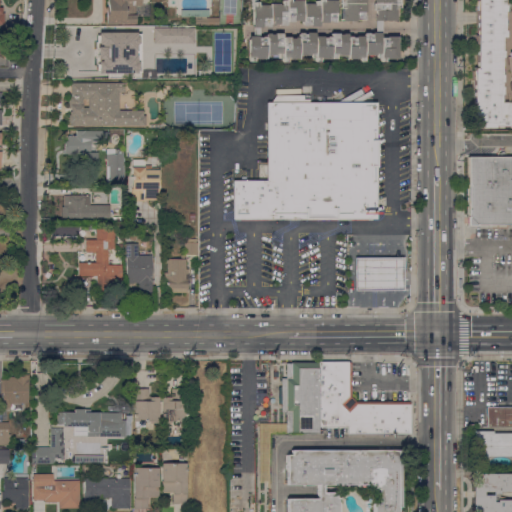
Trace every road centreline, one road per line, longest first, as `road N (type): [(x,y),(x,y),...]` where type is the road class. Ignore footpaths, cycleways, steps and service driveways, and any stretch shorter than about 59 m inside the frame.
road 1 (residential): [(28,333),(34,0)]
road 2 (secondary): [(301,334),(28,333)]
road 3 (secondary): [(437,178),(436,0)]
road 4 (secondary): [(436,335),(437,178)]
road 5 (secondary): [(436,490),(436,335)]
road 6 (secondary): [(436,335),(301,334)]
